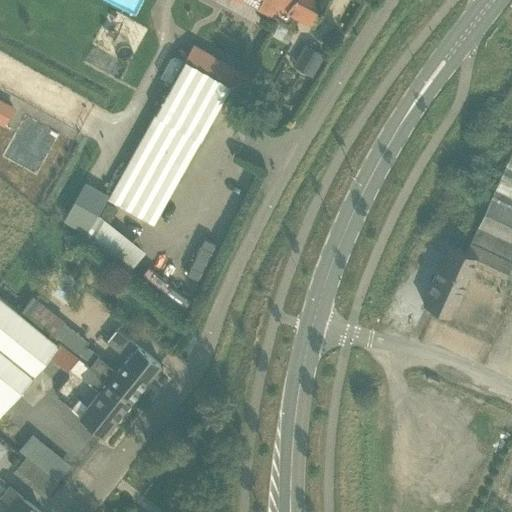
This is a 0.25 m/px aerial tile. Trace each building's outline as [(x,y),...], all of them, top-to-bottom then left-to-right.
[(108,0),(138,12),(142,0),(108,0)] [(260,0),(257,8),(279,20),(290,0),(260,0)] [(312,22),(324,0),(290,0),(279,20),(289,25),(295,13),(312,22)] [(249,74),(194,43),(185,60),(230,85),(229,88),(238,93),(249,74)] [(312,77),(325,55),(305,43),(292,65),(312,77)] [(172,83),(108,197),(153,222),(229,88),(230,85),(185,60),(184,61),(174,55),(170,57),(159,76),(172,83)] [(254,102),(260,91),(247,83),(240,94),(254,102)] [(0,99),(0,121),(5,124),(14,107),(0,99)] [(511,151),(491,199),(471,242),(470,241),(466,250),(477,256),(474,263),(511,280),(511,151)] [(100,213),(110,219),(117,207),(107,201),(100,213)] [(86,232),(84,235),(86,236),(89,238),(129,270),(136,262),(91,226),(87,233),(86,232)] [(423,303),(450,315),(474,263),(477,256),(466,250),(450,243),(423,303)] [(0,413),(49,354),(68,370),(70,369),(69,368),(77,357),(62,344),(59,341),(58,343),(51,338),(34,325),(18,312),(0,297),(0,413)] [(47,309),(34,325),(51,338),(64,323),(47,309)] [(426,337),(469,353),(475,335),(432,319),(426,337)] [(88,342),(73,330),(62,344),(77,357),(131,399),(160,363),(129,338),(119,350),(127,359),(119,371),(86,344),(88,342)] [(82,375),(103,392),(81,418),(103,435),(131,399),(77,357),(69,368),(70,369),(80,377),(82,375)] [(34,431),(19,447),(26,454),(16,465),(46,493),(71,465),(34,431)] [(189,449),(186,464),(180,503),(190,504),(198,451),(189,449)] [(0,511),(40,511),(41,511),(32,504),(8,484),(0,494),(0,511)]
